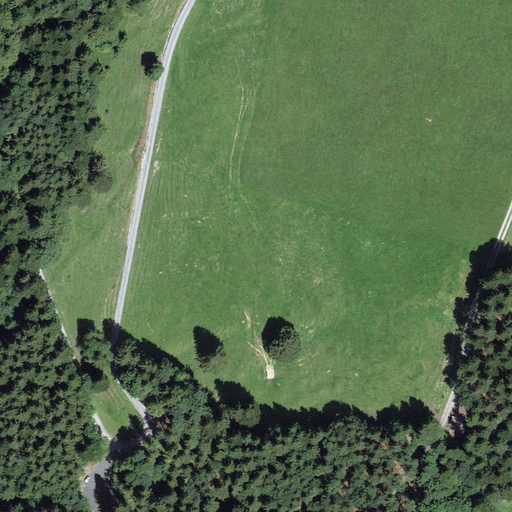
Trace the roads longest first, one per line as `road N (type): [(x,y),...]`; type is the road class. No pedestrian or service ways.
road 1 (track): [(0,158),(94,417),(106,440),(123,449),(142,443),(147,413),(115,368),(114,340),(144,176),(179,27),(193,0)]
road 2 (track): [(511,210),(437,426),(428,511)]
